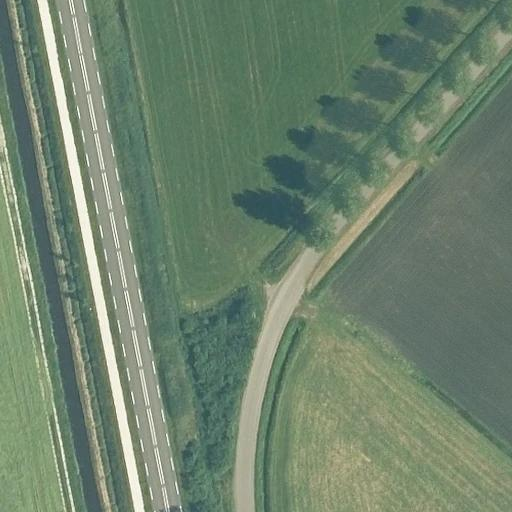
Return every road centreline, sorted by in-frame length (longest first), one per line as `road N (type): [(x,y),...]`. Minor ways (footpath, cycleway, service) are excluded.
road 1 (unclassified): [(240,511),(236,470),(250,382),(291,273),(511,25)]
road 2 (secondary): [(165,511),(67,0)]
